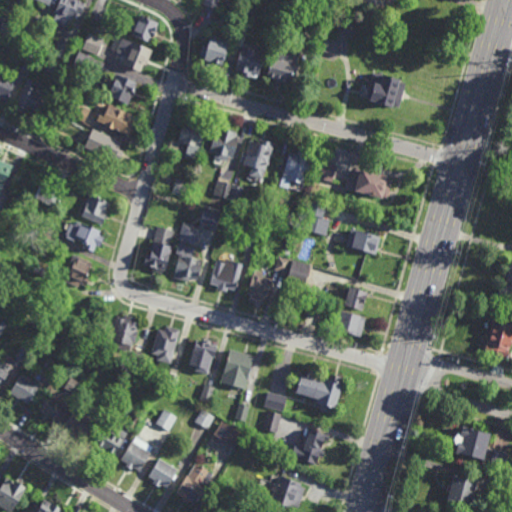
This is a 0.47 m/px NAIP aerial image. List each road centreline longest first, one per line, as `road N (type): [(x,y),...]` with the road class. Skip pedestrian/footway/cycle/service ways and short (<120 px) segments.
road 1 (residential): [(402,369),(127,290),(120,272),(139,207),(131,192),(0,133)]
road 2 (primary): [(362,511),(503,0)]
road 3 (residential): [(458,164),(186,86),(178,72),(184,33),(175,15),(152,0)]
road 4 (residential): [(134,511),(0,429)]
road 5 (residential): [(178,72),(138,203)]
road 6 (residential): [(402,369),(431,390),(511,413)]
